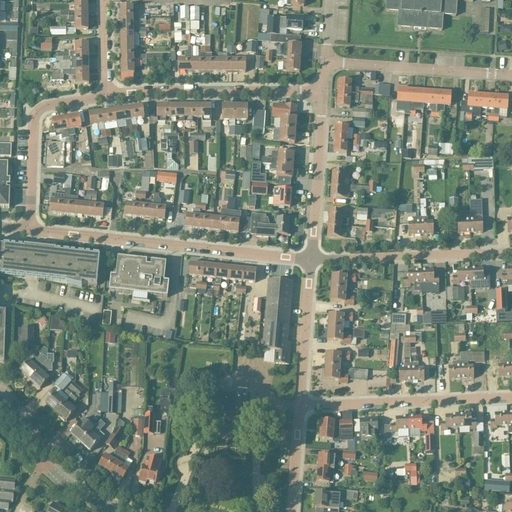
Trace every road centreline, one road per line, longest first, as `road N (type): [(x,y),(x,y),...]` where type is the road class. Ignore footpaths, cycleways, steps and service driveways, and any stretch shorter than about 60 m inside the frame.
road 1 (residential): [(311,259),(30,229)]
road 2 (residential): [(106,96),(322,91)]
road 3 (residential): [(299,406),(511,398)]
road 4 (residential): [(30,229),(36,112),(106,96)]
road 5 (residential): [(511,76),(324,63)]
road 6 (residential): [(311,259),(322,91)]
road 7 (residential): [(466,255),(311,259)]
road 8 (residential): [(299,406),(311,259)]
